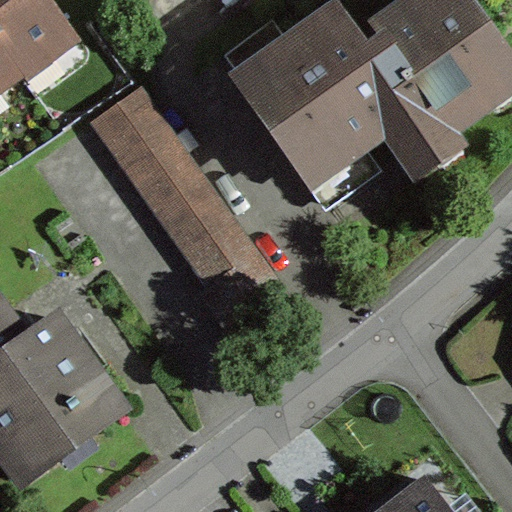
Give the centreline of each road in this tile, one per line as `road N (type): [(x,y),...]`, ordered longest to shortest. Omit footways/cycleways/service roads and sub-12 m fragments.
road 1 (residential): [(405,332),(150,511)]
road 2 (residential): [(405,332),(511,473)]
road 3 (residential): [(511,226),(405,332)]
